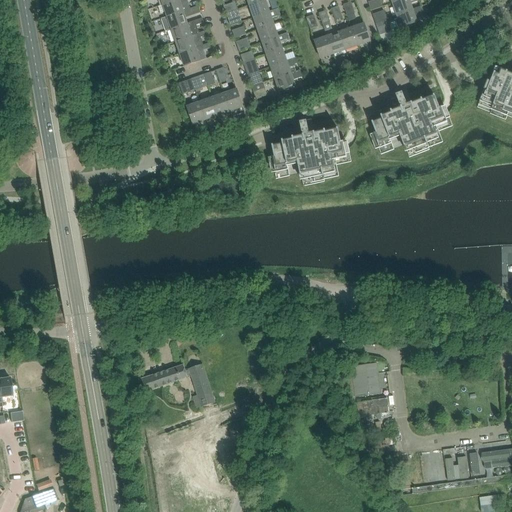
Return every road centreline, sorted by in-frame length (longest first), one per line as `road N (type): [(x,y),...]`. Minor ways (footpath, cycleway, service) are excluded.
road 1 (unclassified): [(154,166),(345,101),(436,58),(504,9)]
road 2 (unclassified): [(347,299),(317,283),(271,279),(0,307)]
road 3 (secondary): [(83,332),(23,0)]
road 4 (unclassified): [(347,299),(270,295),(83,332)]
road 5 (unclassified): [(234,511),(286,375),(341,333),(347,299)]
road 6 (secondary): [(114,511),(83,332)]
road 7 (unclassified): [(154,166),(124,0)]
road 8 (unclassified): [(347,299),(511,314)]
road 9 (unclassified): [(0,187),(154,166)]
